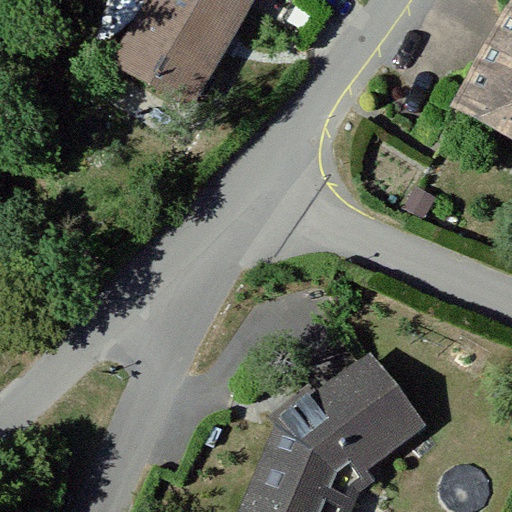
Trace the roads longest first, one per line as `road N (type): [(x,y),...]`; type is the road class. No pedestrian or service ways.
road 1 (residential): [(262,181),(336,227),(511,302)]
road 2 (residential): [(262,181),(405,0)]
road 3 (residential): [(104,511),(157,380),(168,299)]
road 4 (unclassified): [(0,430),(97,331),(168,299)]
road 5 (residential): [(168,299),(262,181)]
